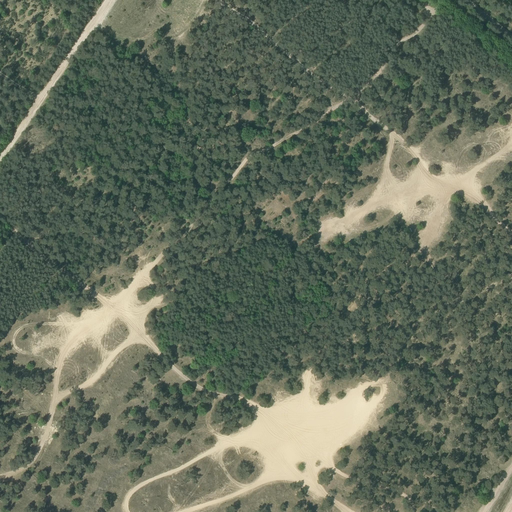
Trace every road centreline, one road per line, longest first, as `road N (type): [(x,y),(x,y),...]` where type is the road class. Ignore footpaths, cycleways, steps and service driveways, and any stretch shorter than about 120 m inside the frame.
road 1 (track): [(220,0),(511,232)]
road 2 (track): [(107,0),(0,161)]
road 3 (unknown): [(100,299),(0,217)]
